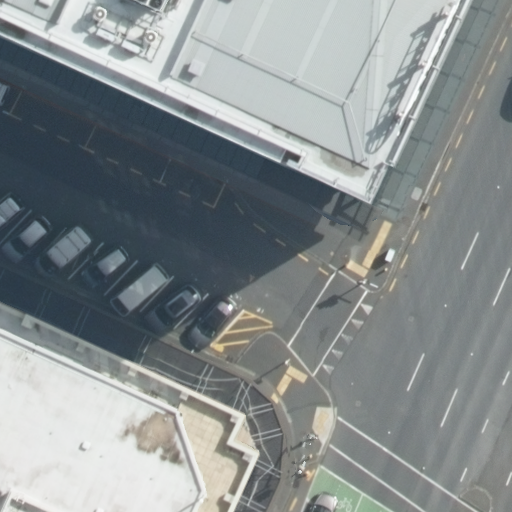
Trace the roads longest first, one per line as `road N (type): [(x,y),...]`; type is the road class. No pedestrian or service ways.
road 1 (unclassified): [(432,379),(327,317),(0,169)]
road 2 (primary): [(432,379),(511,203)]
road 3 (primary): [(375,511),(432,379)]
